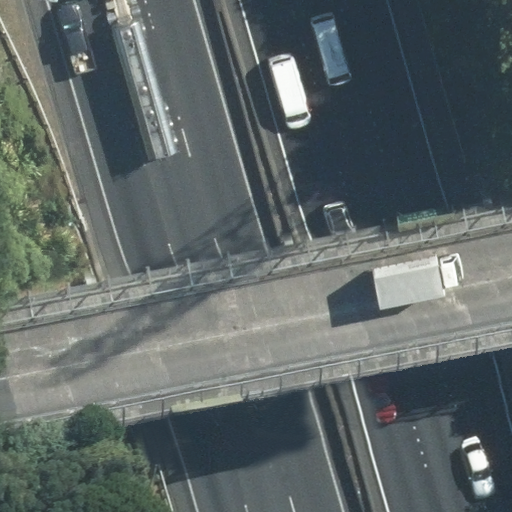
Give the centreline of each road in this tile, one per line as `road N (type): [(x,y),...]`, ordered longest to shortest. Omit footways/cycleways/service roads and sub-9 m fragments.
road 1 (motorway): [(287,0),(437,511)]
road 2 (motorway): [(293,511),(145,0)]
road 3 (secondary): [(511,273),(0,377)]
